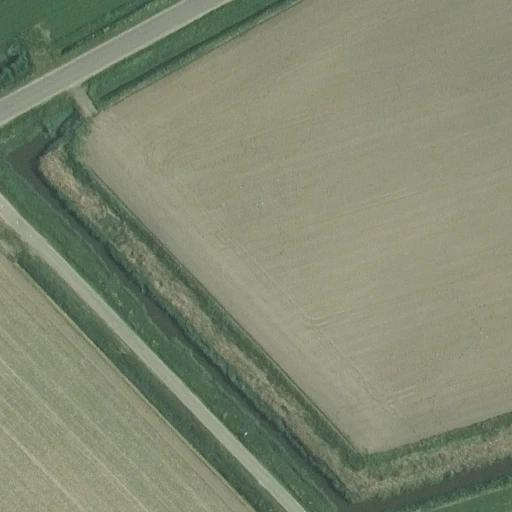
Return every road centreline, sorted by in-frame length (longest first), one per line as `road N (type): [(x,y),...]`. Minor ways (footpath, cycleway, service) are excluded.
road 1 (unclassified): [(294,511),(0,204)]
road 2 (tertiary): [(0,114),(209,0)]
